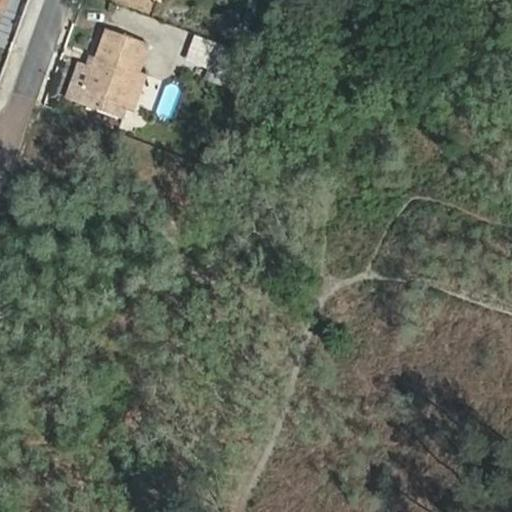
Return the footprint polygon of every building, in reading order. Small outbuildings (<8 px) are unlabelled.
[(8,0),(0,0),(0,8),(5,10),(8,0)] [(236,10),(218,13),(219,28),(238,26),(236,10)] [(81,65),(68,100),(122,120),(126,109),(133,111),(145,77),(139,74),(149,47),(108,32),(98,60),(95,70),(87,67),(81,65)] [(244,59),(216,49),(203,84),(231,94),(244,59)] [(98,60),(90,58),(87,67),(95,70),(98,60)] [(164,80),(154,118),(173,123),(183,86),(164,80)]
